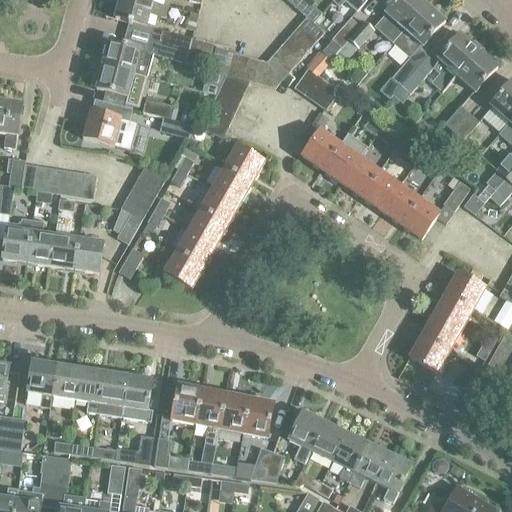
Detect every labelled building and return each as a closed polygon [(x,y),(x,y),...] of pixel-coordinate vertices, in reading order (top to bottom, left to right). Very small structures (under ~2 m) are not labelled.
[(154,4),(138,0),(120,0),(115,18),(148,27),(151,16),(165,20),(168,9),(154,5),(154,4)] [(337,0),(333,4),(340,11),(345,4),(357,15),(369,0),(337,0)] [(388,16),(375,30),(392,45),(405,32),(427,6),(420,0),(399,0),(386,15),(388,16)] [(299,13),(301,14),(304,17),(312,8),(307,4),(299,13)] [(410,61),(392,81),(401,88),(402,89),(432,55),(425,49),(423,48),(446,23),(427,6),(405,32),(392,45),(410,61)] [(313,8),(304,17),(307,20),(314,26),(323,17),(313,8)] [(299,30),(317,46),(325,36),(314,26),(307,20),(299,30)] [(349,42),(361,29),(351,20),(332,42),(342,51),(349,42)] [(365,24),(361,29),(349,42),(358,50),(374,32),(365,24)] [(150,41),(150,43),(189,53),(192,41),(166,34),(153,30),(150,41)] [(299,30),(291,38),(309,54),(317,46),(299,30)] [(432,55),(402,89),(410,96),(411,97),(433,71),(439,77),(440,77),(432,86),(442,95),(458,78),(480,53),(461,37),(440,61),(432,55)] [(291,38),(285,45),(284,47),(302,63),(309,54),(291,38)] [(192,41),(189,53),(186,65),(198,68),(205,44),(193,40),(192,41)] [(150,43),(147,54),(153,56),(159,58),(186,65),(189,53),(150,43)] [(109,44),(102,68),(147,79),(153,56),(147,54),(145,54),(123,48),(109,44)] [(205,44),(198,68),(210,71),(216,47),(205,44)] [(330,62),(340,51),(332,44),(322,55),(328,60),(330,62)] [(216,47),(210,71),(220,74),(222,75),(227,54),(228,50),(216,47)] [(302,63),(284,47),(275,57),(293,73),(302,63)] [(320,53),(306,69),(308,71),(310,72),(319,78),(332,64),(330,62),(328,60),(322,55),(320,53)] [(480,53),(458,78),(476,94),(498,70),(480,53)] [(233,56),(227,78),(239,81),(245,59),(233,56)] [(293,73),(275,57),(268,65),(277,91),(293,73)] [(239,81),(250,84),(252,85),(258,62),(245,59),(239,81)] [(258,62),(252,85),(277,91),(268,65),(258,62)] [(95,76),(92,88),(97,90),(96,90),(128,99),(126,106),(139,110),(147,79),(102,68),(100,77),(95,76)] [(305,98),(319,78),(310,72),(308,71),(294,91),(305,98)] [(227,78),(222,87),(245,96),(250,84),(239,81),(227,78)] [(319,78),(305,98),(316,106),(330,86),(319,78)] [(510,124),(511,122),(511,84),(492,107),(510,124)] [(340,94),(330,86),(316,106),(326,114),(340,94)] [(222,87),(218,97),(240,106),(245,96),(222,87)] [(218,97),(217,98),(212,109),(234,118),(240,106),(218,97)] [(0,102),(0,136),(6,137),(4,151),(16,152),(18,139),(23,106),(0,102)] [(171,122),(175,110),(146,102),(143,114),(171,122)] [(454,135),(470,116),(461,108),(445,127),(454,135)] [(212,109),(207,121),(229,130),(234,118),(212,109)] [(90,112),(82,142),(115,150),(115,149),(131,153),(138,126),(122,122),(123,121),(90,112)] [(470,116),(454,135),(463,143),(479,124),(470,116)] [(196,129),(171,122),(165,121),(161,133),(189,141),(196,129)] [(207,121),(202,131),(224,141),(229,130),(207,121)] [(365,129),(377,137),(382,129),(371,121),(365,129)] [(500,135),(499,137),(511,148),(511,122),(510,124),(500,135)] [(382,129),(377,137),(388,146),(394,137),(382,129)] [(324,173),(342,147),(322,133),(304,159),(324,173)] [(342,147),(324,173),(344,186),(362,160),(342,147)] [(226,169),(254,185),(266,164),(238,148),(226,169)] [(410,149),(404,157),(415,165),(421,157),(410,149)] [(506,181),(511,174),(511,156),(497,173),(506,181)] [(433,165),(421,157),(415,165),(427,173),(433,165)] [(186,160),(179,172),(187,177),(194,165),(186,160)] [(382,174),(362,160),(344,186),(364,200),(382,174)] [(11,176),(8,190),(14,191),(18,192),(21,192),(24,169),(25,169),(26,163),(13,161),(11,176)] [(38,171),(25,169),(24,169),(21,192),(34,194),(38,171)] [(254,185),(226,169),(214,191),(242,206),(254,185)] [(140,182),(160,193),(167,181),(147,170),(140,182)] [(34,194),(37,195),(46,196),(50,173),(38,171),(34,194)] [(178,172),(176,176),(171,184),(180,189),(187,177),(178,172)] [(46,196),(50,197),(58,198),(62,175),(50,173),(46,196)] [(402,188),(382,174),(364,200),(384,214),(402,188)] [(73,177),(62,175),(58,198),(69,200),(73,177)] [(85,179),(73,177),(69,200),(81,202),(85,179)] [(85,179),(81,202),(93,204),(97,180),(85,179)] [(507,181),(501,188),(511,197),(511,195),(511,185),(508,182),(507,181)] [(160,193),(140,182),(134,193),(154,204),(160,193)] [(460,184),(453,194),(444,207),(455,215),(471,192),(460,184)] [(422,201),(402,188),(384,214),(404,227),(422,201)] [(2,194),(0,206),(0,216),(10,218),(14,191),(8,190),(3,189),(2,194)] [(214,191),(202,212),(230,227),(242,206),(214,191)] [(154,204),(134,193),(128,202),(148,213),(154,204)] [(37,195),(35,205),(49,207),(50,197),(46,196),(37,195)] [(473,197),(464,210),(475,218),(485,207),(478,200),(473,197)] [(161,201),(154,213),(163,218),(171,206),(161,201)] [(441,215),(422,201),(404,227),(424,241),(441,215)] [(58,212),(60,213),(73,215),(75,204),(60,202),(58,212)] [(148,213),(128,202),(122,211),(132,217),(142,223),(148,213)] [(202,212),(190,233),(218,249),(230,227),(202,212)] [(154,213),(147,226),(156,231),(163,218),(154,213)] [(358,216),(353,228),(365,233),(370,222),(358,216)] [(142,223),(132,217),(118,241),(128,247),(142,223)] [(8,231),(4,262),(28,265),(34,224),(22,222),(21,224),(17,227),(9,226),(8,231)] [(34,224),(28,265),(52,269),(57,238),(42,236),(44,225),(34,224)] [(218,249),(190,233),(178,254),(206,270),(218,249)] [(57,238),(52,269),(75,273),(80,241),(57,238)] [(105,245),(80,241),(75,273),(100,276),(105,245)] [(133,251),(119,275),(130,282),(144,257),(133,251)] [(206,270),(178,254),(166,275),(193,291),(206,270)] [(459,274),(446,297),(474,313),(487,290),(483,288),(488,280),(473,271),(468,279),(459,274)] [(511,291),(506,289),(500,299),(511,306),(511,291)] [(474,313),(446,297),(434,318),(462,334),(474,313)] [(423,337),(423,338),(450,354),(451,353),(462,334),(434,318),(423,337)] [(491,334),(484,346),(493,351),(500,339),(491,334)] [(507,336),(500,346),(511,353),(511,338),(507,336)] [(423,338),(410,360),(437,376),(450,354),(423,338)] [(484,346),(477,358),(486,363),(493,351),(484,346)] [(54,399),(59,367),(33,363),(28,395),(42,397),(40,410),(50,412),(52,399),(54,399)] [(468,394),(481,372),(469,365),(456,387),(468,394)] [(0,408),(3,409),(4,399),(7,400),(11,369),(0,367),(0,408)] [(59,367),(54,399),(77,403),(82,371),(59,367)] [(82,371),(77,403),(88,404),(86,416),(100,418),(106,375),(82,371)] [(130,379),(106,375),(100,418),(122,422),(123,410),(125,410),(130,379)] [(153,382),(130,379),(125,410),(148,414),(153,382)] [(179,385),(179,387),(172,422),(196,427),(203,392),(184,389),(185,386),(179,385)] [(203,392),(196,427),(208,429),(205,446),(216,449),(220,432),(227,397),(208,393),(208,390),(204,389),(203,392)] [(227,397),(220,432),(243,436),(250,401),(232,398),(232,395),(227,394),(227,397)] [(251,398),(250,401),(243,436),(268,441),(275,406),(256,403),(257,399),(252,398),(251,398)] [(305,414),(290,443),(302,449),(296,462),(306,467),(313,454),(327,425),(305,414)] [(0,418),(0,451),(3,452),(10,453),(15,421),(0,418)] [(25,422),(15,421),(10,453),(20,455),(25,422)] [(327,425),(313,454),(334,464),(349,435),(327,425)] [(349,435),(334,464),(345,470),(340,481),(350,486),(370,446),(349,435)] [(139,455),(118,452),(116,464),(150,469),(154,440),(141,438),(139,455)] [(172,443),(159,441),(155,469),(168,471),(172,443)] [(69,457),(71,447),(55,445),(54,455),(69,457)] [(370,446),(350,486),(360,491),(366,480),(379,486),(393,457),(370,446)] [(71,447),(69,457),(82,459),(83,449),(71,447)] [(83,449),(82,459),(91,460),(93,450),(83,449)] [(102,452),(101,461),(116,464),(118,452),(116,451),(116,453),(107,452),(102,451),(102,452)] [(264,484),(274,456),(261,451),(250,482),(264,484)] [(286,460),(274,456),(264,484),(276,486),(286,460)] [(413,467),(393,457),(379,486),(390,492),(384,503),(393,507),(413,467)] [(45,459),(41,487),(54,489),(58,461),(45,459)] [(58,461),(54,489),(66,490),(68,491),(72,463),(58,461)] [(211,477),(213,467),(189,463),(187,474),(211,477)] [(445,463),(437,463),(433,467),(433,472),(437,476),(445,476),(449,472),(449,466),(445,463)] [(213,467),(211,477),(235,480),(237,470),(213,467)] [(466,474),(453,467),(449,475),(462,481),(466,474)] [(107,496),(121,498),(125,470),(111,468),(107,496)] [(129,470),(125,499),(137,500),(141,472),(129,470)] [(317,495),(322,486),(301,474),(294,488),(296,489),(300,490),(304,488),(317,495)] [(189,489),(190,479),(174,476),(172,487),(189,489)] [(202,480),(190,479),(189,489),(200,491),(202,480)] [(221,483),(220,493),(235,495),(236,485),(221,483)] [(236,485),(235,495),(248,497),(250,487),(236,485)] [(322,486),(317,495),(328,501),(333,492),(322,486)] [(445,511),(442,511),(433,506),(428,511),(494,511),(495,511),(460,489),(445,511)] [(0,499),(0,511),(15,511),(16,506),(17,502),(18,493),(8,491),(7,501),(0,499)] [(16,506),(15,511),(40,511),(41,510),(43,497),(42,497),(31,495),(18,493),(17,502),(16,506)] [(313,511),(319,502),(307,495),(297,511),(313,511)] [(60,511),(85,511),(87,503),(87,501),(77,499),(76,511),(63,510),(61,509),(60,511)]
